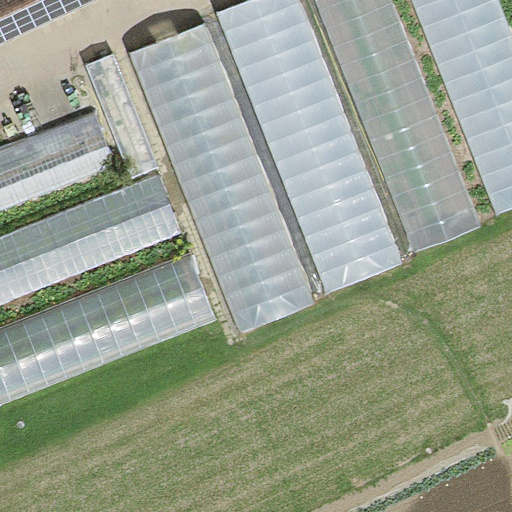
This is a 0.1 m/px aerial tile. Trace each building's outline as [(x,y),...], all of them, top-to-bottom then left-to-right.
[(0,0),(0,34),(72,0),(0,0)] [(310,0),(249,0),(226,9),(330,291),(407,263),(310,0)] [(326,0),(416,254),(485,230),(403,0),(326,0)] [(418,0),(501,216),(511,211),(511,12),(507,0),(418,0)] [(319,303),(211,20),(135,49),(244,331),(319,303)] [(0,393),(221,328),(200,258),(0,317),(0,393)]
